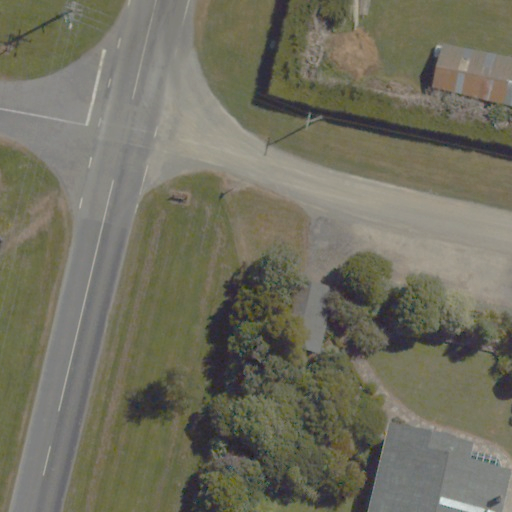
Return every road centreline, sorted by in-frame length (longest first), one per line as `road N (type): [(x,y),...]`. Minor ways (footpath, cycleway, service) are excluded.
road 1 (residential): [(125,131),(511,222)]
road 2 (residential): [(35,511),(125,131)]
road 3 (residential): [(125,131),(157,0)]
road 4 (residential): [(0,107),(125,131)]
